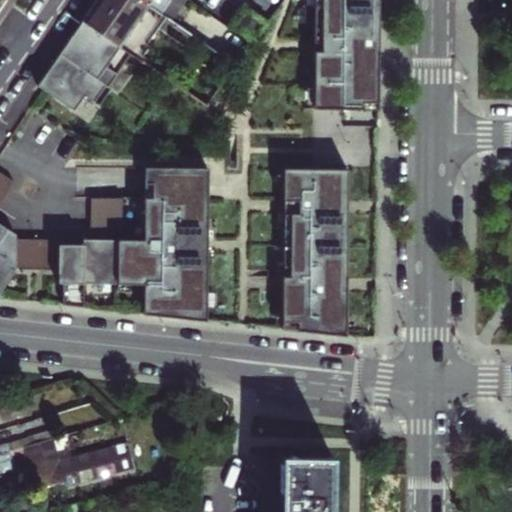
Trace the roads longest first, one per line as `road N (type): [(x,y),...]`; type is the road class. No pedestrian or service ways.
road 1 (residential): [(0,331),(429,381)]
road 2 (secondary): [(431,136),(429,381)]
road 3 (secondary): [(433,0),(431,136)]
road 4 (secondary): [(429,381),(428,511)]
